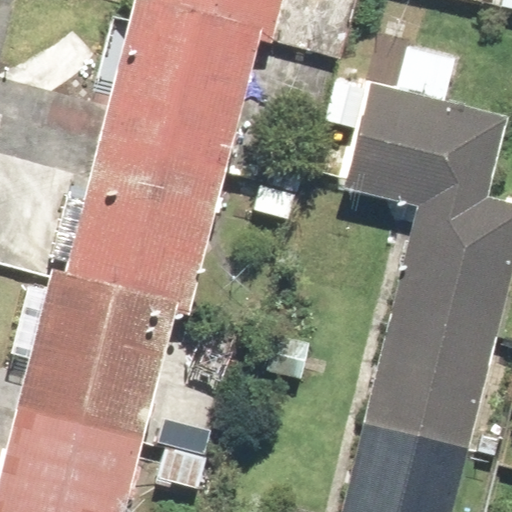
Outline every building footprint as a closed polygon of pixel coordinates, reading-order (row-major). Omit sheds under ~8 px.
[(127,0),(127,1),(85,178),(0,157),(0,262),(50,275),(0,484),(0,511),(121,511),(172,305),(196,311),(263,33),(339,51),(351,0),(127,0)] [(411,205),(332,511),(453,511),(511,283),(511,194),(489,188),(507,118),(365,82),(338,186),(411,205)] [(260,174),(245,211),(294,230),(309,193),(260,174)] [(252,372),(304,378),(308,340),(257,334),(252,372)] [(162,437),(152,482),(199,493),(210,449),(162,437)]
